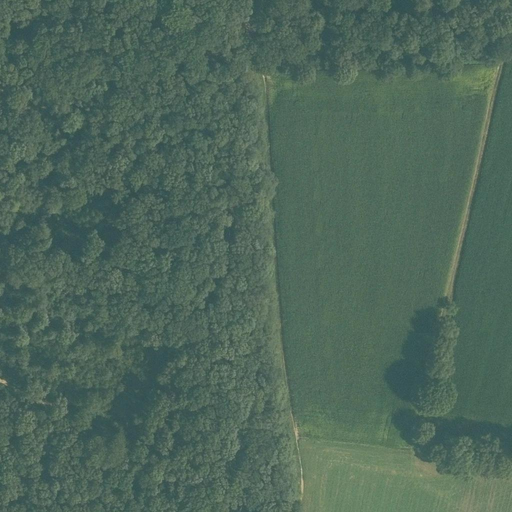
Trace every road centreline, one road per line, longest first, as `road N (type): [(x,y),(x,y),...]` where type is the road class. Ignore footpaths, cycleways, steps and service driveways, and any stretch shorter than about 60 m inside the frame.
road 1 (track): [(511,17),(416,436),(420,451),(511,462)]
road 2 (track): [(0,72),(243,7)]
